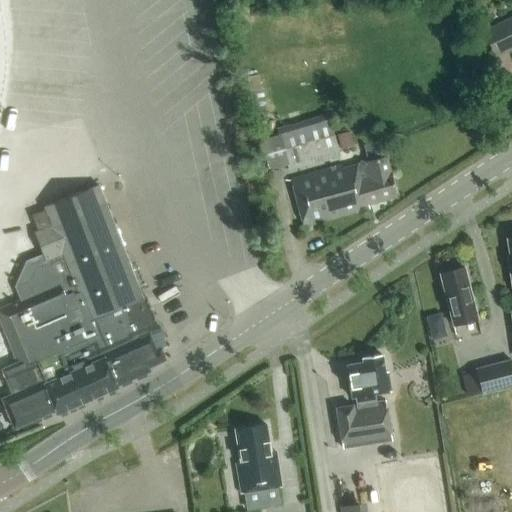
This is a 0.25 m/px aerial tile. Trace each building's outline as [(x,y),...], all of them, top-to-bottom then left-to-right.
[(511,17),(482,32),(495,59),(511,51),(511,17)] [(287,167),(289,171),(339,156),(327,115),(277,130),(279,137),(258,143),(266,173),(287,167)] [(386,157),(365,162),(360,162),(357,164),(343,168),(342,165),(292,179),(305,227),(369,209),(368,205),(396,197),(389,167),(388,167),(386,157)] [(37,278),(42,291),(0,308),(0,321),(17,362),(11,365),(15,375),(6,379),(13,395),(7,397),(7,396),(6,397),(18,426),(55,411),(57,414),(117,388),(116,386),(147,372),(146,368),(163,362),(159,350),(155,352),(149,337),(159,334),(145,297),(141,299),(98,186),(44,207),(45,210),(33,215),(39,231),(34,233),(45,261),(50,273),(37,278)] [(453,326),(477,320),(464,268),(440,275),(453,326)] [(426,317),(432,340),(447,337),(441,313),(426,317)] [(387,441),(391,440),(385,401),(375,403),(374,395),(390,392),(387,371),(384,372),(382,355),(361,358),(362,362),(346,364),(351,398),(355,398),(356,406),(353,406),(353,405),(335,408),(342,448),(345,448),(345,447),(355,445),(356,446),(378,443),(378,441),(387,440),(387,441)] [(511,361),(511,359),(475,369),(482,395),(511,387),(511,361)] [(241,493),(281,487),(275,452),(270,452),(266,424),(234,430),(240,464),(236,464),(241,493)] [(364,511),(363,503),(340,507),(340,511),(364,511)]
